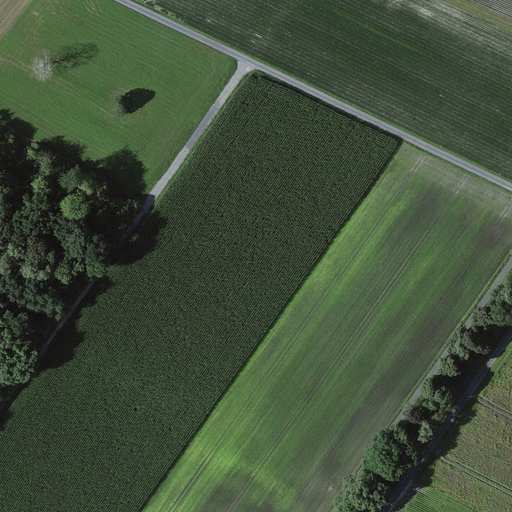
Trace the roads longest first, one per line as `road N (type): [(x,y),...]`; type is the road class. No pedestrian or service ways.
road 1 (track): [(249,61),(0,420)]
road 2 (track): [(121,0),(511,186)]
road 3 (track): [(335,511),(511,260)]
road 4 (track): [(511,332),(385,511)]
